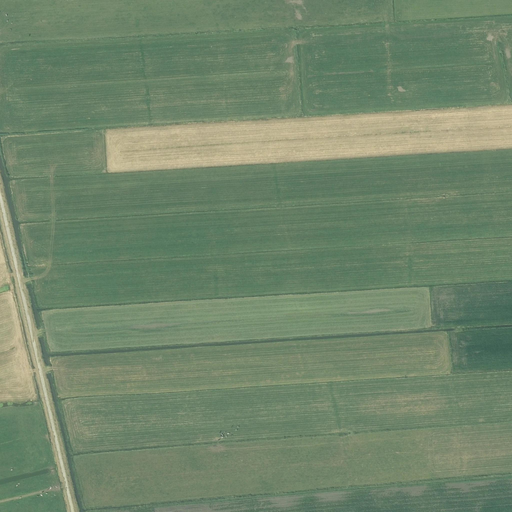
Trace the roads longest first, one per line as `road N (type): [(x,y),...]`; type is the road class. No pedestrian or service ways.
road 1 (unclassified): [(72,511),(0,195)]
road 2 (track): [(52,171),(50,262),(45,276),(19,281)]
